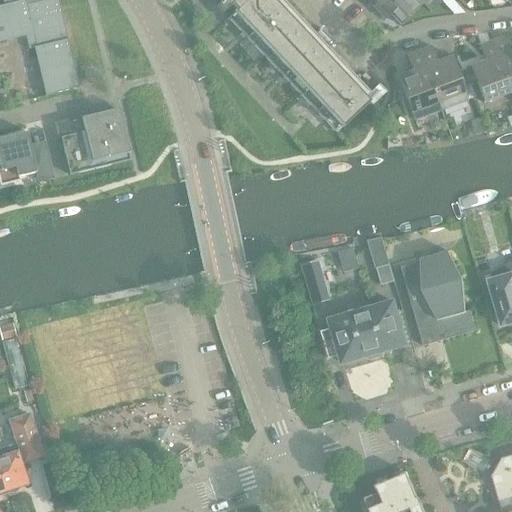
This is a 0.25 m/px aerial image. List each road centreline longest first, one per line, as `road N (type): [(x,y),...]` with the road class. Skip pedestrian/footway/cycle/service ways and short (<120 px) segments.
road 1 (tertiary): [(290,466),(238,329),(179,74),(139,0)]
road 2 (residential): [(511,15),(428,26),(353,51),(298,0)]
road 3 (tertiary): [(290,466),(511,403)]
road 4 (residential): [(153,511),(290,466)]
